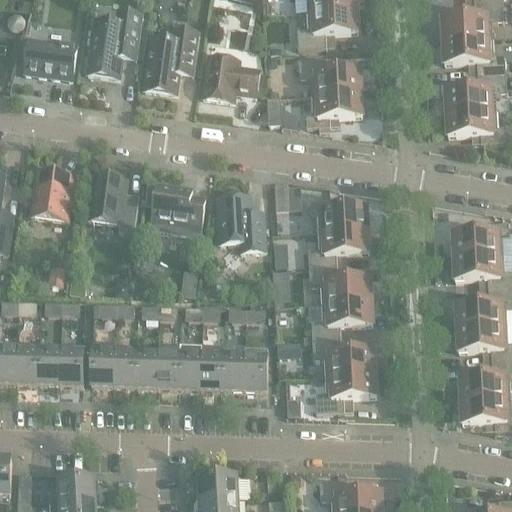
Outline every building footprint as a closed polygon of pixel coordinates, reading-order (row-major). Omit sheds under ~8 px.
[(240,0),(240,5),(256,8),(258,0),(240,0)] [(358,16),(357,0),(295,0),(296,2),(307,2),(308,18),(358,16)] [(503,9),(502,0),(474,0),(475,10),(503,9)] [(494,45),(493,29),(504,28),(503,9),(475,10),(476,23),(443,25),(444,48),(494,45)] [(327,54),(326,41),(359,39),(358,16),(308,18),(309,35),(298,36),(299,56),(327,54)] [(88,80),(120,85),(123,64),(137,66),(143,21),(118,17),(116,29),(96,26),(88,80)] [(200,39),(174,35),(173,48),(153,45),(145,96),(177,101),(180,80),(194,82),(200,39)] [(507,81),(506,62),(494,62),(494,45),(444,48),(445,71),(478,69),(479,82),(507,81)] [(73,86),(78,52),(30,46),(26,80),(73,86)] [(281,52),(270,52),(271,60),(282,59),(281,52)] [(277,62),(269,62),(269,73),(278,72),(277,62)] [(261,76),(240,73),(241,67),(210,63),(204,104),(235,109),(236,98),(241,99),(241,100),(257,103),(261,76)] [(361,76),(328,78),(327,65),(299,66),(300,86),(311,86),(312,102),(362,99),(361,76)] [(497,117),(496,101),(508,100),(507,81),(479,82),(479,95),(446,97),(447,120),(497,117)] [(331,133),(330,124),(363,122),(362,99),(312,102),(313,119),(307,119),(307,134),(331,133)] [(281,104),(268,104),(270,131),(282,130),(281,104)] [(449,143),(481,141),(482,150),(505,149),(505,134),(498,134),(497,117),(447,120),(449,143)] [(0,260),(8,262),(14,222),(0,220),(0,219),(6,180),(0,178),(0,260)] [(75,183),(38,178),(32,222),(69,227),(75,183)] [(88,225),(120,230),(119,238),(135,240),(138,213),(125,211),(128,187),(95,182),(88,225)] [(201,243),(206,205),(192,203),(193,196),(157,191),(151,236),(201,243)] [(288,191),(276,191),(277,218),(289,217),(288,191)] [(221,250),(241,249),(241,259),(267,257),(265,219),(251,220),(251,203),(218,205),(221,250)] [(368,213),(335,215),(334,207),(311,208),(312,223),(318,222),(319,239),(369,236),(368,213)] [(504,261),(503,245),(510,244),(509,230),(486,231),(486,239),(453,241),(454,264),(504,261)] [(337,261),(370,259),(369,236),(319,239),(320,256),(309,256),(310,276),(338,274),(337,261)] [(511,297),(511,277),(505,278),(504,261),(454,264),(455,287),(488,285),(489,298),(511,297)] [(51,290),(63,292),(65,275),(53,274),(51,290)] [(373,309),(371,285),(338,287),(338,274),(310,276),(311,295),(322,294),(323,311),(373,309)] [(136,284),(134,297),(147,299),(147,292),(143,285),(136,284)] [(71,289),(71,301),(83,302),(84,290),(71,289)] [(508,333),(507,317),(511,316),(511,297),(489,298),(490,311),(457,313),(458,336),(508,333)] [(20,309),(6,308),(5,321),(20,321),(20,309)] [(34,309),(20,309),(20,321),(34,322),(34,309)] [(63,310),(49,309),(49,322),(63,322),(63,310)] [(341,346),(341,333),(374,332),(373,309),(323,311),(323,327),(312,328),(313,348),(341,346)] [(78,310),(63,310),(63,322),(77,323),(78,310)] [(117,312),(103,311),(103,324),(117,324),(117,312)] [(117,324),(131,325),(132,312),(117,312),(117,324)] [(161,313),(146,313),(146,325),(160,326),(161,313)] [(160,326),(174,326),(175,313),(161,313),(160,326)] [(204,314),(189,314),(189,326),(203,327),(204,314)] [(203,327),(217,327),(218,315),(204,314),(203,327)] [(247,316),(233,315),(232,328),(246,328),(247,316)] [(246,328),(261,329),(261,316),(247,316),(246,328)] [(511,369),(511,349),(509,350),(508,333),(458,336),(459,359),(492,357),(493,370),(511,369)] [(342,359),(341,346),(313,348),(314,367),(325,366),(326,383),(376,380),(375,357),(342,359)] [(116,348),(94,347),(92,393),(115,394),(116,348)] [(116,358),(116,348),(115,394),(136,394),(138,359),(116,358)] [(289,349),(278,350),(279,363),(290,363),(289,349)] [(181,360),(181,350),(160,350),(159,360),(158,395),(180,396),(181,360)] [(181,360),(180,396),(201,396),(203,361),(203,351),(181,350),(181,360)] [(19,355),(0,354),(0,389),(18,390),(19,355)] [(41,356),(19,355),(18,390),(39,391),(41,356)] [(62,357),(41,356),(39,391),(61,392),(62,357)] [(84,393),(85,357),(62,357),(61,392),(84,393)] [(159,360),(138,359),(136,394),(158,395),(159,360)] [(224,362),(203,361),(201,396),(223,397),(224,362)] [(246,362),(224,362),(223,397),(245,398),(246,362)] [(267,398),(268,363),(246,362),(245,398),(267,398)] [(511,405),(511,388),(511,369),(493,370),(493,383),(460,385),(462,408),(511,405)] [(317,420),(345,419),(344,405),(377,403),(376,380),(326,383),(327,399),(316,400),(317,420)] [(511,436),(511,418),(511,405),(462,408),(463,431),(496,429),(496,437),(511,436)] [(12,464),(0,463),(0,501),(11,502),(12,464)] [(290,479),(289,489),(298,490),(299,480),(290,479)] [(268,481),(269,495),(282,494),(281,480),(268,481)] [(238,505),(237,482),(199,484),(199,494),(197,494),(198,507),(238,505)] [(96,507),(95,484),(60,486),(61,509),(96,507)] [(382,511),(382,499),(349,501),(348,487),(321,488),(322,508),(333,508),(333,511),(382,511)] [(32,509),(32,496),(19,495),(19,508),(32,509)]
